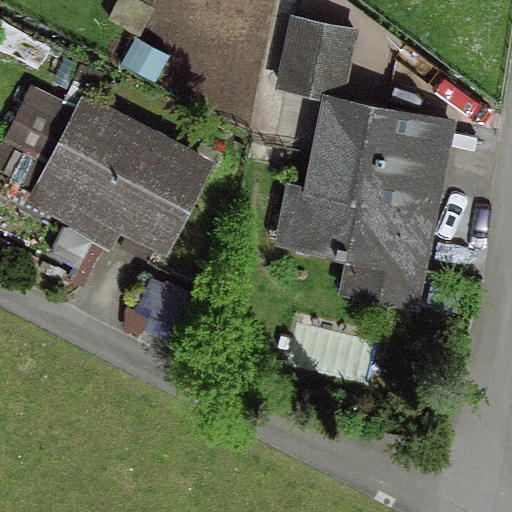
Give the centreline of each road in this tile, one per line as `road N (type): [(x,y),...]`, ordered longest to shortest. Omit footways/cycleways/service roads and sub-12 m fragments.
road 1 (residential): [(460,506),(220,410),(0,295)]
road 2 (residential): [(511,263),(460,506)]
